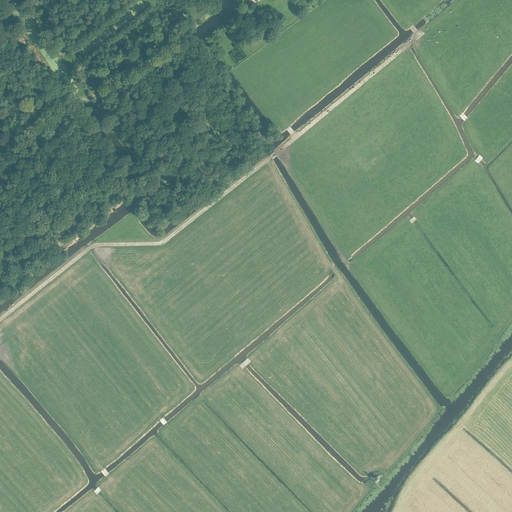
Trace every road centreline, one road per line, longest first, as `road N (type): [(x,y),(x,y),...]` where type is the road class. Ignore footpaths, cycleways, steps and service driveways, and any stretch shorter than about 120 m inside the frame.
road 1 (track): [(0,321),(91,246),(159,243),(408,44),(418,35),(406,21)]
road 2 (track): [(393,511),(413,476),(511,361)]
